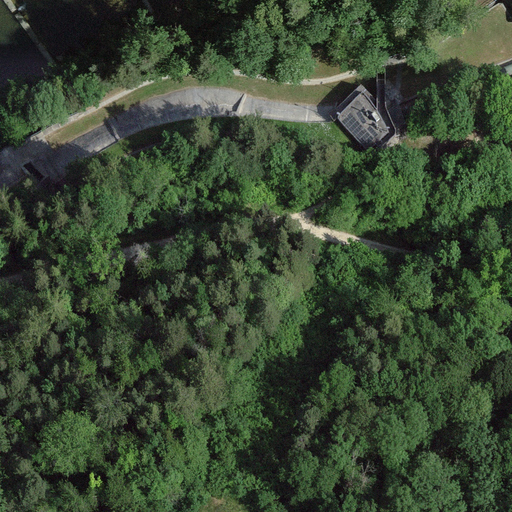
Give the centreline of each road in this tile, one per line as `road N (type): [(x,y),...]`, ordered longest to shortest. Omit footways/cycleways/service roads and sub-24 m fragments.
road 1 (track): [(293,221),(239,225),(0,286)]
road 2 (track): [(511,269),(467,272),(293,221)]
